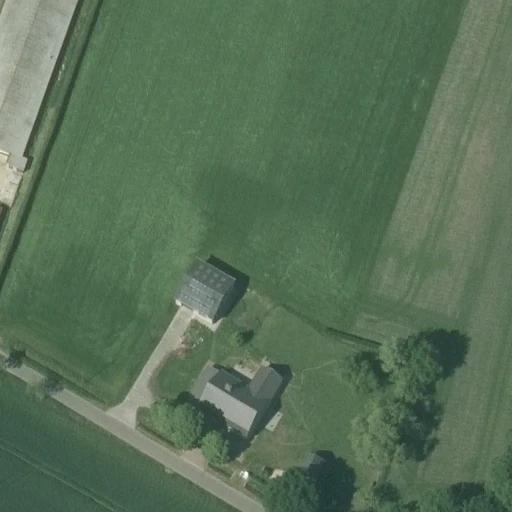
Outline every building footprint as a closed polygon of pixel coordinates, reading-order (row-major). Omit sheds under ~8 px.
[(5,0),(0,14),(0,161),(17,167),(77,0),(5,0)] [(233,291),(194,267),(170,305),(210,329),(233,291)] [(278,305),(252,289),(223,336),(249,352),(278,305)] [(306,342),(278,326),(254,366),(281,383),(306,342)] [(246,391),(208,369),(185,408),(246,445),(281,388),(257,373),(246,391)] [(328,471),(305,462),(291,497),(307,504),(313,486),(320,489),(328,471)]
